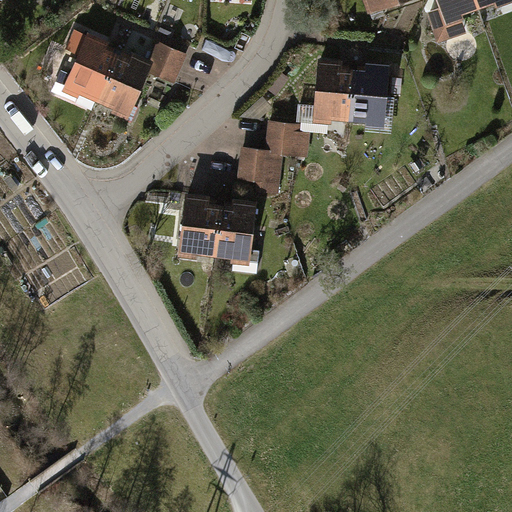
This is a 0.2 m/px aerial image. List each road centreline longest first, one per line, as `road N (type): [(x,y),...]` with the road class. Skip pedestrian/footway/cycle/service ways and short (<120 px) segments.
road 1 (residential): [(185,384),(511,152)]
road 2 (residential): [(85,207),(252,79),(284,0)]
road 3 (track): [(185,384),(0,509)]
road 4 (residential): [(85,207),(185,384)]
road 5 (residential): [(185,384),(255,511)]
road 6 (residential): [(0,98),(85,207)]
